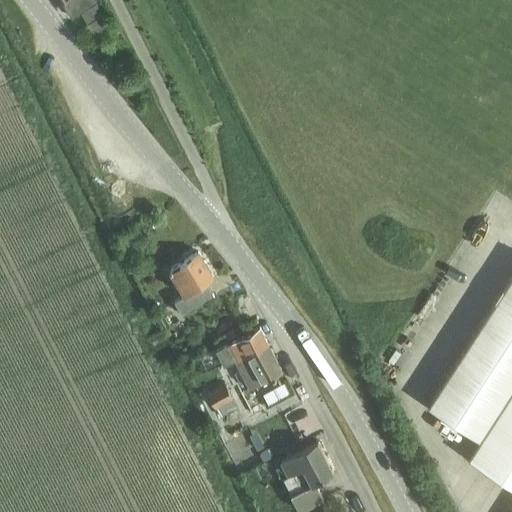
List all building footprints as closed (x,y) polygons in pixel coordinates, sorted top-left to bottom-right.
[(52,0),(54,2),(56,0),(60,0),(71,17),(80,12),(99,42),(113,33),(94,3),(98,0),(52,0)] [(185,313),(198,305),(215,295),(207,281),(214,277),(199,251),(172,267),(187,292),(176,298),(185,313)] [(480,435),(511,385),(511,276),(430,402),(480,435)] [(261,326),(230,341),(217,347),(224,362),(238,356),(237,355),(268,340),(261,326)] [(253,386),(265,380),(283,371),(268,340),(237,355),(238,356),(253,386)] [(215,407),(233,398),(226,386),(209,395),(215,407)] [(511,511),(511,388),(469,455),(511,482),(511,511)] [(300,509),(306,506),(324,497),(315,481),(333,472),(318,442),(300,451),(282,460),(289,474),(294,470),(302,485),(291,491),(300,509)]
